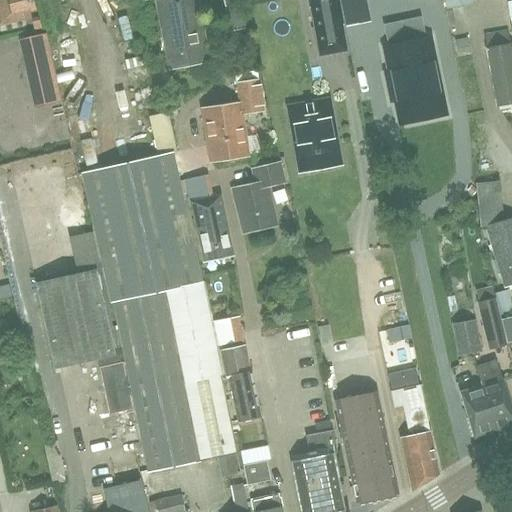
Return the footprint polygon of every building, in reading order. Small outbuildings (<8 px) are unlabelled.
[(20,0),(16,1),(20,13),(39,8),(36,0),(20,0)] [(144,0),(145,1),(150,0),(156,0),(171,70),(211,62),(198,0),(144,0)] [(218,0),(225,33),(245,29),(238,0),(218,0)] [(309,8),(318,56),(347,51),(342,25),(343,24),(338,0),(306,0),(308,8),(309,8)] [(474,0),(446,0),(448,8),(475,3),(474,0)] [(133,44),(141,43),(136,17),(128,19),(133,44)] [(511,104),(511,44),(511,45),(509,33),(485,37),(498,107),(511,104)] [(48,36),(23,41),(36,107),(61,102),(48,36)] [(411,43),(409,43),(385,48),(392,81),(388,82),(393,103),(397,102),(401,126),(425,121),(448,116),(432,38),(411,43)] [(477,41),(465,44),(469,58),(481,55),(477,41)] [(141,71),(142,84),(158,83),(157,70),(141,71)] [(240,104),(222,106),(202,110),(210,162),(230,159),(249,156),(251,155),(249,145),(248,137),(244,114),(265,110),(260,81),(259,81),(237,84),(240,104)] [(329,103),(287,110),(299,173),(340,165),(329,103)] [(158,117),(165,148),(182,145),(175,113),(158,117)] [(243,474),(234,433),(231,421),(221,376),(224,376),(217,344),(215,344),(174,154),(83,173),(112,302),(114,302),(151,473),(219,458),(224,478),(243,474)] [(277,226),(269,187),(286,183),(282,163),(254,169),(257,184),(234,189),(244,233),(277,226)] [(222,196),(211,198),(206,178),(202,178),(202,176),(184,180),(190,203),(191,203),(204,262),(220,259),(235,255),(222,196)] [(511,218),(503,221),(486,227),(487,229),(489,236),(505,288),(511,286),(511,218)] [(93,232),(69,237),(77,274),(37,284),(56,369),(116,355),(97,270),(101,269),(93,232)] [(493,297),(478,301),(482,317),(481,317),(489,349),(507,345),(506,343),(500,320),(498,314),(493,297)] [(511,317),(500,320),(506,343),(507,343),(511,341),(511,317)] [(475,321),(453,326),(459,356),(481,352),(475,321)] [(244,341),(222,346),(231,388),(232,388),(239,422),(241,422),(261,418),(262,417),(255,384),(254,384),(252,373),(251,373),(244,341)] [(511,404),(504,380),(502,381),(496,361),(475,367),(481,387),(483,386),(496,430),(511,425),(511,404)] [(475,437),(496,430),(483,386),(481,387),(461,393),(475,437)] [(411,438),(432,434),(422,387),(393,393),(396,409),(405,407),(411,438)] [(399,493),(377,393),(336,402),(357,502),(399,493)] [(331,431),(316,434),(305,437),(309,458),(334,454),(337,453),(332,431),(331,431)] [(432,434),(411,438),(402,440),(413,492),(440,475),(432,434)] [(334,454),(309,458),(290,463),(300,511),(344,511),(346,511),(334,454)] [(266,461),(243,465),(247,485),(270,481),(266,461)] [(150,511),(143,480),(109,488),(114,511),(150,511)] [(248,511),(243,484),(231,487),(236,511),(248,511)] [(283,511),(280,494),(251,500),(253,511),(283,511)] [(185,511),(182,497),(156,502),(158,511),(185,511)] [(511,511),(511,500),(495,504),(497,511),(511,511)]
